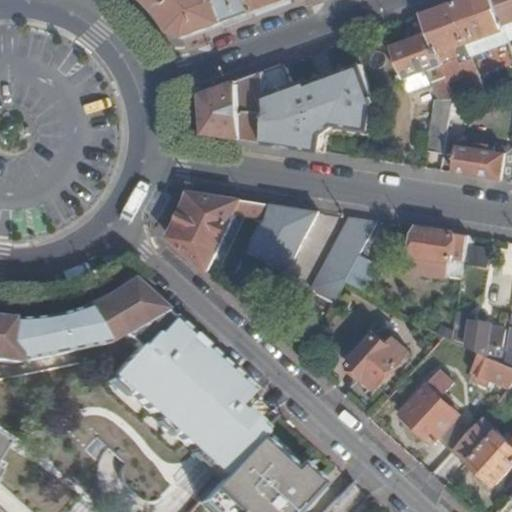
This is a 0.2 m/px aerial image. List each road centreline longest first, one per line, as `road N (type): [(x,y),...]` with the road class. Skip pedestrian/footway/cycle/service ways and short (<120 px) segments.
road 1 (residential): [(113,231),(425,511)]
road 2 (tertiary): [(511,218),(149,162)]
road 3 (secondary): [(144,87),(382,0)]
road 4 (secondary): [(0,272),(38,271),(79,257),(113,231)]
road 5 (secondary): [(144,87),(104,30),(60,4)]
